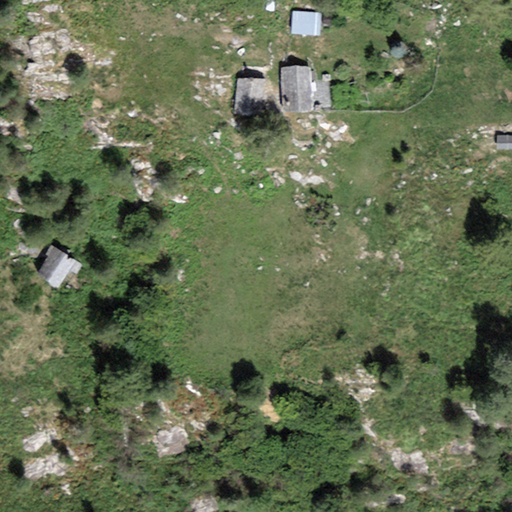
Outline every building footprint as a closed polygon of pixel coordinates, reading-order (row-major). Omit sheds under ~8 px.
[(321,16),(293,13),(291,35),(319,38),(321,16)] [(310,70),(282,70),(282,115),(311,115),(310,70)] [(264,82),(235,82),(235,117),(264,117),(264,82)] [(511,135),(497,136),(497,150),(511,150),(511,135)] [(74,265),(52,250),(33,279),(56,294),(74,265)]
